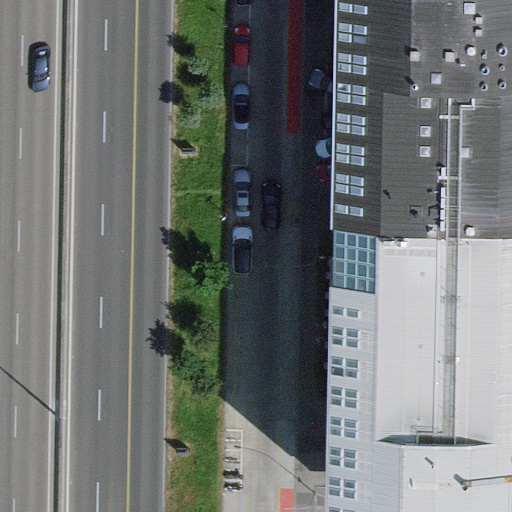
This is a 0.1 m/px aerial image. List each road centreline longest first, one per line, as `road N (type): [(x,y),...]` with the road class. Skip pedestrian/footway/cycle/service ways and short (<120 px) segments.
road 1 (tertiary): [(263,511),(274,0)]
road 2 (primary): [(24,0),(14,511)]
road 3 (primary): [(113,511),(123,0)]
